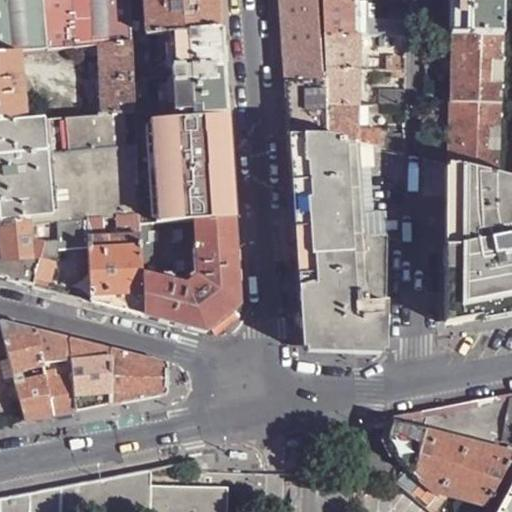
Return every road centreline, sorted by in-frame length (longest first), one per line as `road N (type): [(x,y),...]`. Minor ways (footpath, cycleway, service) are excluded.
road 1 (residential): [(246,0),(272,405)]
road 2 (residential): [(409,384),(415,0)]
road 3 (residential): [(272,405),(182,353),(0,303)]
road 4 (tertiary): [(0,465),(272,405)]
road 5 (tertiary): [(272,405),(409,384)]
